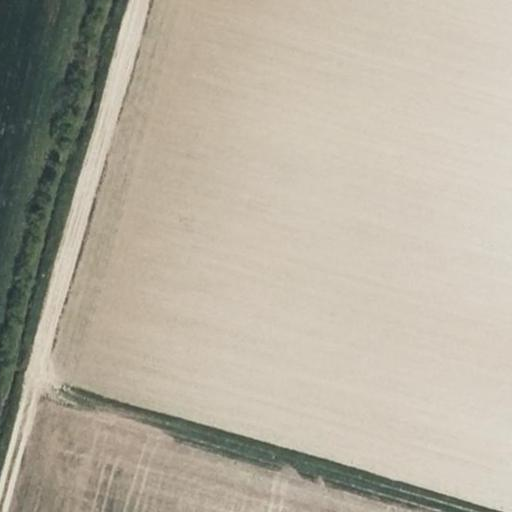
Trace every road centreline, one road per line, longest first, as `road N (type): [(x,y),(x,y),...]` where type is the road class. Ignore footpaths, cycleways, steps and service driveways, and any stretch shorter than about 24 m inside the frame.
road 1 (track): [(139,0),(0,510)]
road 2 (track): [(449,511),(30,385)]
